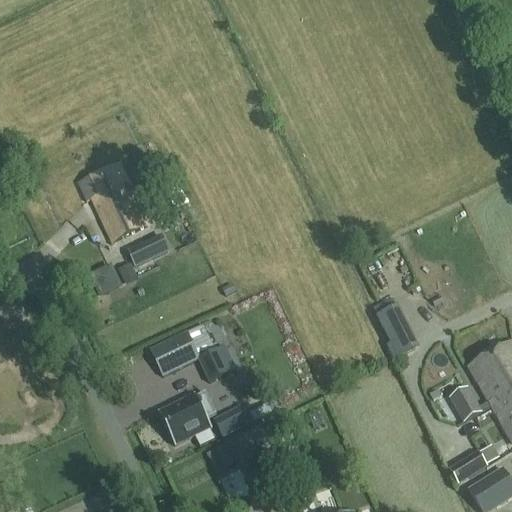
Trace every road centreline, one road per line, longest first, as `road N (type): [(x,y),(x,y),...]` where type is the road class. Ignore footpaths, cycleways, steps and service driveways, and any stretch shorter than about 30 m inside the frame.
road 1 (unclassified): [(154,511),(39,284),(29,275),(0,276)]
road 2 (unclassified): [(511,118),(454,0)]
